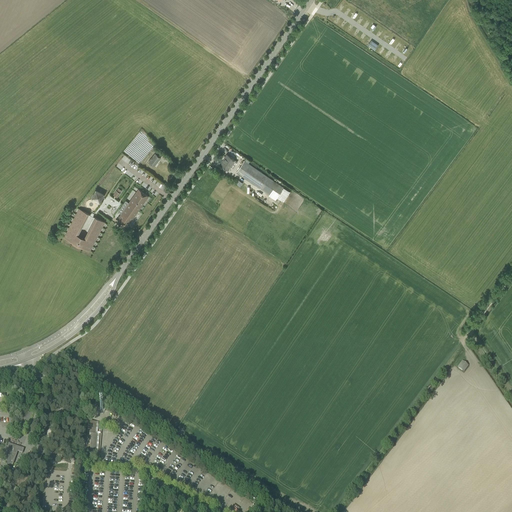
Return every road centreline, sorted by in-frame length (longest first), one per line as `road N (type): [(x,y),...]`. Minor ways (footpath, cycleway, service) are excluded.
road 1 (tertiary): [(115,279),(308,0)]
road 2 (tertiary): [(0,367),(81,327),(115,279)]
road 3 (tertiary): [(115,279),(54,336),(0,358)]
